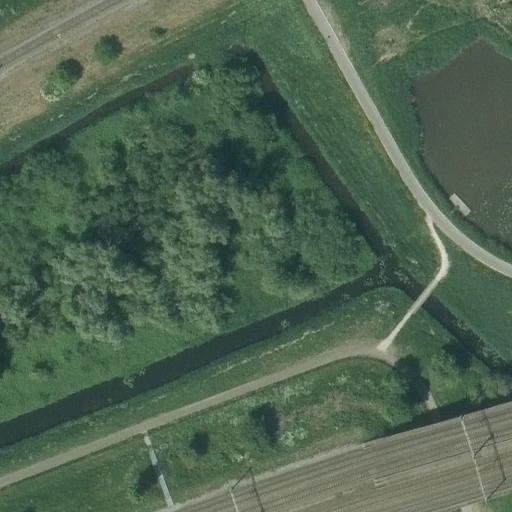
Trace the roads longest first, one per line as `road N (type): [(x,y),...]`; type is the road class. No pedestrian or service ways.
road 1 (track): [(0,486),(358,351),(389,359),(413,378),(466,511)]
road 2 (unclassified): [(511,271),(430,211),(306,0)]
